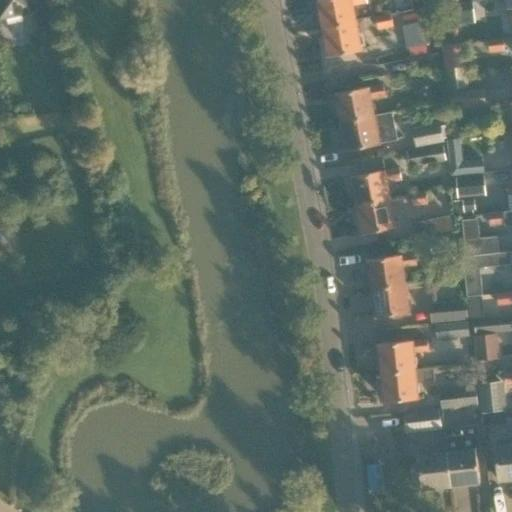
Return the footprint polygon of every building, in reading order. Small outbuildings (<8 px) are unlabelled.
[(0,0),(0,16),(31,9),(35,27),(49,24),(43,0),(0,0)] [(318,0),(323,27),(357,21),(353,4),(368,1),(367,0),(318,0)] [(475,23),(473,1),(447,4),(449,25),(475,23)] [(404,16),(405,24),(421,21),(419,13),(404,16)] [(393,26),(390,14),(376,17),(378,29),(393,26)] [(357,21),(323,27),(329,56),(362,49),(357,21)] [(504,51),(502,39),(488,40),(490,53),(504,51)] [(444,57),(453,68),(467,66),(465,43),(443,44),(444,57)] [(55,44),(40,47),(43,58),(58,54),(55,44)] [(427,52),(425,45),(410,48),(411,55),(427,52)] [(342,121),(375,115),(372,98),(386,95),(384,84),(369,87),(369,86),(336,92),(342,121)] [(486,106),(484,89),(450,92),(452,109),(486,106)] [(511,101),(499,103),(500,115),(511,113),(511,101)] [(375,115),(380,143),(398,140),(392,111),(375,115)] [(375,115),(342,121),(347,149),(380,143),(375,115)] [(412,128),(416,147),(443,142),(440,123),(412,128)] [(443,146),(408,151),(411,165),(434,161),(434,158),(445,156),(443,146)] [(459,161),(460,174),(484,172),(483,159),(459,161)] [(358,204),(391,198),(388,181),(402,178),(400,167),(386,170),(385,169),(352,176),(358,204)] [(486,194),(484,175),(457,177),(459,197),(486,194)] [(411,194),(414,207),(428,204),(425,191),(411,194)] [(391,198),(358,204),(363,233),(397,226),(391,198)] [(476,210),(475,199),(463,200),(464,211),(476,210)] [(490,225),(505,224),(504,212),(489,213),(490,225)] [(454,230),(451,214),(436,217),(439,233),(454,230)] [(454,233),(430,236),(432,253),(456,249),(454,233)] [(480,238),(464,240),(466,256),(489,254),(499,253),(497,236),(480,238)] [(373,287),(406,283),(404,266),(418,264),(417,253),(402,255),(402,254),(368,259),(373,287)] [(466,256),(464,256),(465,269),(480,267),(491,266),(489,254),(466,256)] [(406,283),(373,287),(377,316),(410,311),(406,283)] [(511,303),(511,294),(511,291),(497,293),(499,305),(511,303)] [(468,319),(466,300),(430,303),(432,322),(468,319)] [(511,330),(511,315),(475,319),(476,334),(511,330)] [(436,325),(437,338),(470,335),(468,322),(436,325)] [(500,358),(497,334),(474,336),(476,360),(500,358)] [(382,372),(416,368),(414,352),(429,350),(428,339),(413,340),(413,339),(380,343),(382,372)] [(385,401),(419,397),(417,382),(435,380),(434,367),(416,368),(382,372),(385,401)] [(479,383),(482,412),(506,409),(503,381),(479,383)] [(448,390),(450,407),(478,404),(476,387),(448,390)] [(480,405),(467,406),(468,417),(481,416),(480,405)] [(405,412),(407,434),(442,430),(440,409),(405,412)] [(495,426),(494,412),(482,413),(484,427),(495,426)] [(452,485),(480,482),(476,448),(480,448),(477,424),(463,425),(464,434),(446,436),(448,452),(452,485)] [(499,480),(511,478),(511,444),(495,446),(499,480)] [(423,489),(452,485),(448,452),(419,455),(423,489)]
